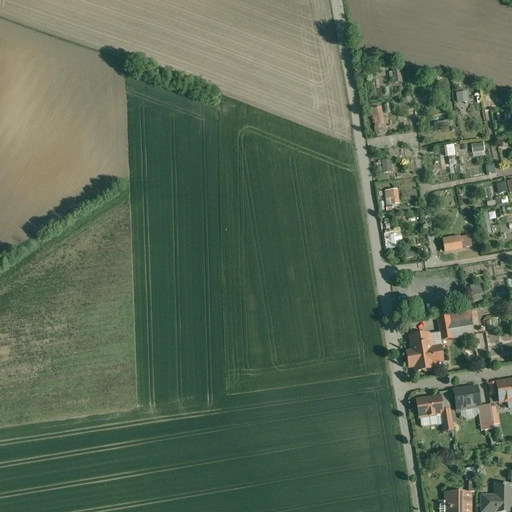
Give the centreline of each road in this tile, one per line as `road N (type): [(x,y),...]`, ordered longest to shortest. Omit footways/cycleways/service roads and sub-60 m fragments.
road 1 (unclassified): [(337,0),(391,328)]
road 2 (residential): [(420,511),(400,389)]
